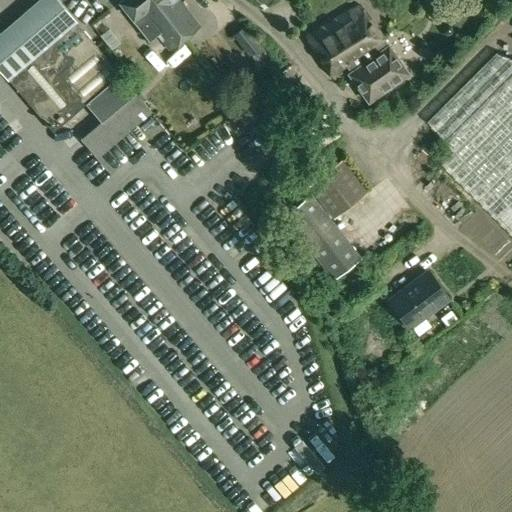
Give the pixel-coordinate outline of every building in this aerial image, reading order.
[(57,0),(40,0),(0,34),(0,68),(53,132),(121,74),(57,0)] [(155,0),(121,0),(119,2),(150,40),(157,34),(170,50),(186,38),(172,20),(155,0)] [(155,0),(172,20),(186,38),(200,26),(179,0),(155,0)] [(358,2),(306,36),(334,78),(349,68),(351,72),(389,46),(358,2)] [(105,22),(96,29),(107,43),(116,36),(105,22)] [(244,24),(233,34),(249,55),(253,53),(266,50),(244,24)] [(351,72),(349,74),(368,102),(408,74),(389,46),(351,72)] [(511,59),(496,53),(429,123),(454,151),(441,164),(511,235),(511,59)] [(136,93),(80,139),(98,160),(152,112),(136,93)] [(320,106),(302,117),(321,147),(339,135),(320,106)] [(341,159),(308,184),(334,217),(366,191),(341,159)] [(310,193),(283,214),(334,278),(360,257),(310,193)] [(249,253),(238,263),(251,276),(262,266),(249,253)] [(428,271),(390,300),(411,327),(449,298),(428,271)] [(373,276),(346,296),(357,311),(384,290),(373,276)] [(274,278),(264,286),(275,300),(284,292),(274,278)] [(203,442),(192,451),(204,465),(214,457),(203,442)]
